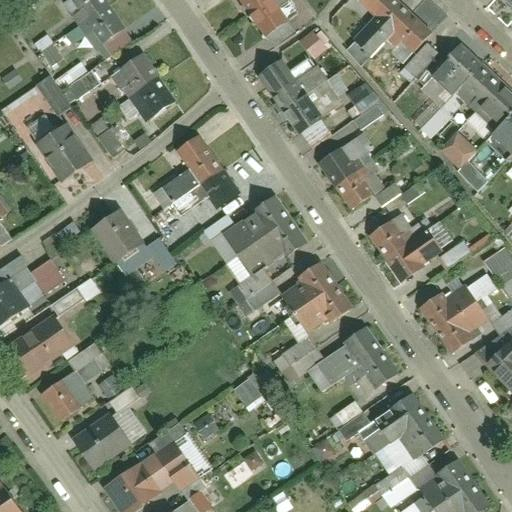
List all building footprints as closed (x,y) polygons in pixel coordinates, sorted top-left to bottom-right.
[(133,34),(107,0),(72,0),(71,1),(109,52),(133,34)] [(243,0),(266,30),(264,31),(266,33),(296,11),(287,0),(243,0)] [(441,27),(413,0),(360,0),(361,0),(415,53),(441,27)] [(313,32),(299,42),(312,60),(326,50),(313,32)] [(49,38),(38,45),(51,66),(62,59),(49,38)] [(511,94),(457,41),(432,66),(511,144),(511,94)] [(400,71),(408,81),(435,57),(427,48),(400,71)] [(161,124),(181,109),(140,57),(121,72),(161,124)] [(80,64),(57,79),(64,88),(86,72),(80,64)] [(317,97),(291,64),(265,84),(310,141),(355,106),(336,82),(317,97)] [(91,72),(61,93),(49,76),(35,86),(56,116),(100,84),(91,72)] [(361,131),(383,115),(376,105),(354,121),(361,131)] [(27,130),(35,141),(53,128),(45,117),(27,130)] [(41,146),(66,183),(93,164),(68,127),(41,146)] [(112,155),(122,148),(110,133),(101,140),(112,155)] [(242,194),(202,137),(177,155),(217,212),(242,194)] [(389,200),(352,147),(325,166),(363,219),(389,200)] [(406,204),(424,195),(419,185),(401,194),(406,204)] [(310,244),(276,199),(227,236),(262,281),(310,244)] [(144,247),(122,215),(94,233),(116,265),(144,247)] [(376,238),(410,287),(448,261),(426,229),(413,238),(401,221),(376,238)] [(484,262),(510,299),(511,297),(511,260),(504,249),(484,262)] [(358,309),(328,265),(281,297),(311,341),(358,309)] [(49,303),(57,317),(100,293),(92,280),(49,303)] [(33,312),(10,281),(0,288),(0,320),(7,330),(33,312)] [(497,326),(464,283),(425,312),(458,355),(497,326)] [(49,311),(3,346),(28,379),(74,344),(49,311)] [(403,372),(370,329),(346,347),(379,390),(403,372)] [(511,354),(507,349),(487,369),(511,393),(511,354)] [(96,402),(71,368),(45,388),(69,421),(96,402)] [(99,382),(104,396),(120,390),(116,377),(99,382)] [(233,390),(248,410),(261,401),(247,380),(233,390)] [(450,441),(418,396),(379,425),(411,470),(450,441)] [(336,427),(361,413),(355,403),(331,418),(336,427)] [(135,441),(117,415),(77,443),(95,469),(135,441)] [(475,511),(491,501),(457,455),(417,485),(436,511),(475,511)] [(143,467),(114,487),(130,511),(139,511),(162,496),(143,467)] [(0,511),(26,511),(11,490),(0,498),(0,511)]
